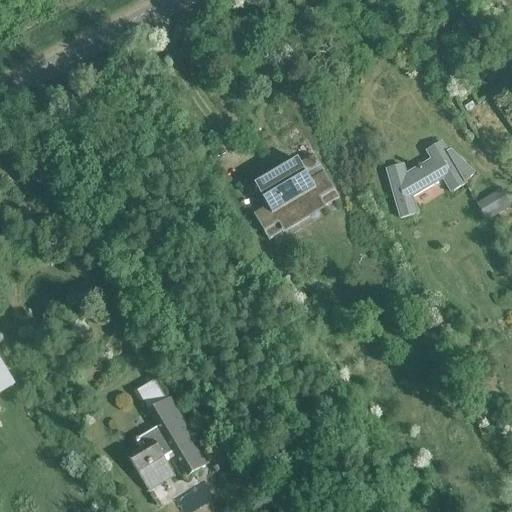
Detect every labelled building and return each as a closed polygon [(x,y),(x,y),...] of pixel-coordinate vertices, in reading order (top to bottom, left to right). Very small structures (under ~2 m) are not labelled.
[(452,194),(467,185),(442,144),(427,153),(432,161),(407,176),(405,167),(388,171),(401,220),(418,215),(413,199),(434,186),(431,183),(442,176),(452,194)] [(267,207),(253,216),(268,242),(284,233),(279,225),(319,202),(323,210),(339,200),(313,157),(299,165),(296,167),(298,170),(280,180),(278,177),(257,190),(267,207)] [(477,206),(486,220),(510,206),(501,191),(477,206)] [(0,393),(13,386),(0,364),(0,393)] [(189,477),(206,466),(168,402),(150,413),(159,428),(136,442),(142,452),(130,459),(150,492),(175,477),(164,458),(174,452),(189,477)]
